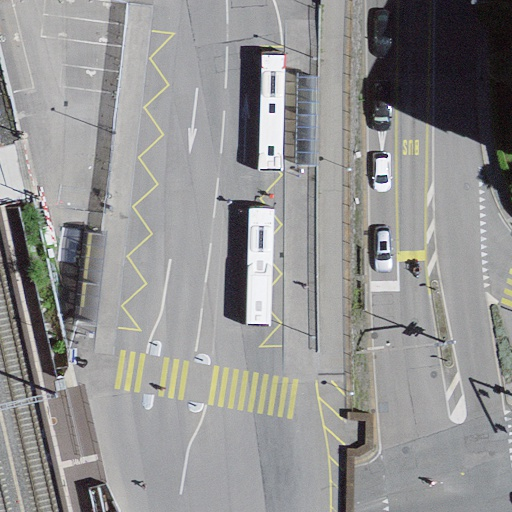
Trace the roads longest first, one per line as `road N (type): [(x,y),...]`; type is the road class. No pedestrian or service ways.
road 1 (primary): [(428,211),(449,507)]
road 2 (primary): [(428,211),(421,0)]
